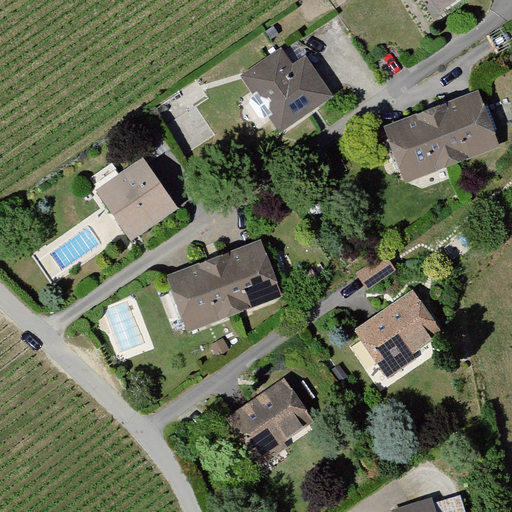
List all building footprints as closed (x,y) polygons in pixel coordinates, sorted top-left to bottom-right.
[(423,0),(435,17),(457,0),(423,0)] [(264,120),(275,136),(327,100),(299,61),(288,70),(277,52),(236,80),(248,97),(244,100),(245,105),(253,120),(260,122),(264,120)] [(379,132),(400,187),(493,147),(472,93),(379,132)] [(106,214),(127,243),(173,210),(152,182),(135,159),(88,191),(106,214)] [(266,203),(255,207),(259,219),(270,216),(266,203)] [(159,281),(181,337),(277,301),(255,243),(159,281)] [(349,337),(383,384),(407,367),(404,362),(439,336),(406,294),(349,337)] [(220,424),(256,473),(285,452),(281,447),(309,427),(278,383),(220,424)] [(422,502),(393,511),(456,511),(452,499),(424,508),(422,502)]
